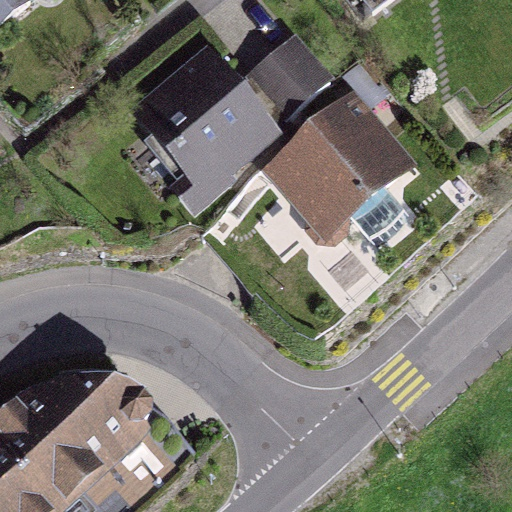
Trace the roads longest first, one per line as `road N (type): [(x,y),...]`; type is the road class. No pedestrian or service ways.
road 1 (residential): [(317,457),(172,328),(81,313),(0,330)]
road 2 (tertiary): [(317,457),(511,276)]
